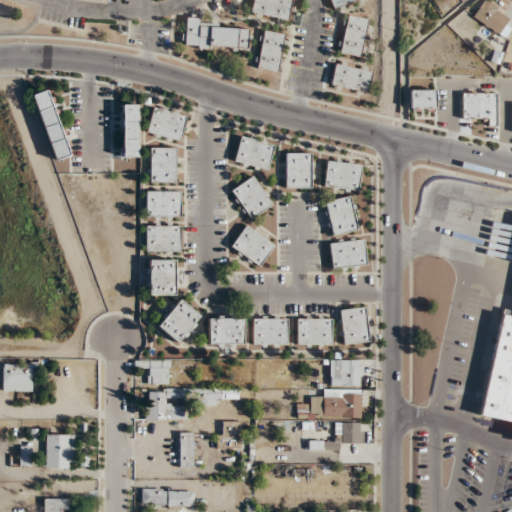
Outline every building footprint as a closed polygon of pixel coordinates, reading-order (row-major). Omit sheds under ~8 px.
[(287,21),(292,0),(252,0),(250,13),(287,21)] [(359,0),(329,0),(333,10),(359,0)] [(484,0),(472,18),(505,40),(511,29),(511,18),(485,0),(484,0)] [(360,58),(369,20),(346,15),(338,53),(360,58)] [(185,24),(183,47),(247,51),(249,27),(185,24)] [(279,72),(284,34),(261,31),(256,69),(279,72)] [(330,86),(367,94),(372,71),(335,64),(330,86)] [(68,156),(49,90),(33,95),(53,161),(68,156)] [(435,110),(435,90),(410,90),(410,110),(435,110)] [(462,94),(462,121),(495,121),(495,94),(462,94)] [(121,158),(137,158),(137,105),(121,105),(121,158)] [(146,135),(179,143),(186,115),(152,108),(146,135)] [(266,172),(274,145),(241,136),(233,163),(266,172)] [(175,148),(148,148),(148,183),(175,183),(175,148)] [(311,189),(311,153),(285,153),(285,189),(311,189)] [(361,164),(325,160),(323,187),(358,190),(361,164)] [(230,191),(250,220),(273,205),(253,176),(230,191)] [(145,191),(145,218),(180,218),(180,191),(145,191)] [(330,236),(356,231),(350,197),(324,201),(330,236)] [(145,254),(180,254),(180,225),(145,225),(145,254)] [(258,268),(274,246),(246,225),(230,248),(258,268)] [(364,240),(329,243),(331,270),(366,266),(364,240)] [(147,295),(174,295),(174,260),(147,260),(147,295)] [(177,344),(200,317),(179,299),(156,326),(177,344)] [(368,345),(366,308),(339,310),(342,347),(368,345)] [(511,317),(499,315),(477,417),(511,425),(511,317)] [(330,345),(330,317),(296,317),(296,345),(330,345)] [(208,345),(243,345),(243,318),(208,318),(208,345)] [(252,346),(287,346),(287,318),(252,318),(252,346)] [(147,369),(147,384),(168,385),(168,360),(137,360),(137,369),(147,369)] [(362,361),(330,361),(330,387),(362,387),(362,361)] [(2,392),(32,392),(32,363),(2,363),(2,392)] [(146,389),(145,420),(183,421),(183,407),(169,407),(169,397),(193,398),(193,405),(217,406),(217,398),(237,399),(237,391),(146,389)] [(361,390),(317,390),(317,418),(361,418),(361,390)] [(216,449),(241,449),(241,422),(222,422),(222,431),(216,431),(216,449)] [(362,444),(362,424),(335,424),(335,444),(362,444)] [(179,467),(193,467),(193,433),(179,433),(179,467)] [(45,469),(73,469),(73,435),(45,435),(45,469)] [(32,446),(19,446),(19,467),(32,467),(32,446)] [(193,489),(141,489),(141,506),(193,506),(193,489)] [(43,511),(65,511),(65,499),(43,499),(43,511)]
